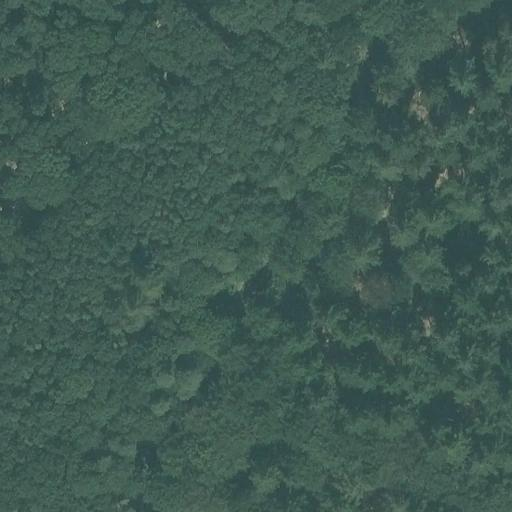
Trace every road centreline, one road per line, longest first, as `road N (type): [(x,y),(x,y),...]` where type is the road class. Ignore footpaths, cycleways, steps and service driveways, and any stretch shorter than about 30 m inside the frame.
road 1 (unclassified): [(130,511),(408,0)]
road 2 (track): [(205,374),(511,484)]
